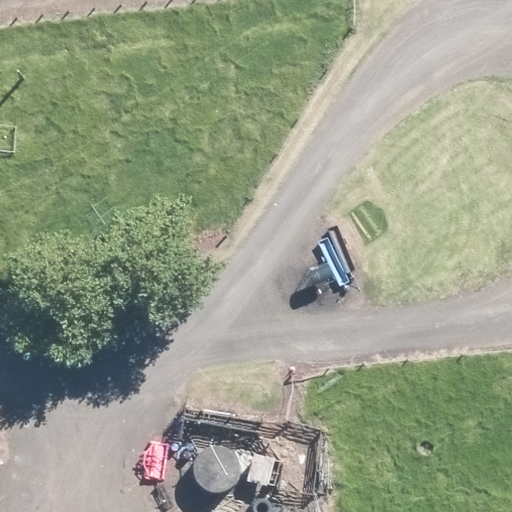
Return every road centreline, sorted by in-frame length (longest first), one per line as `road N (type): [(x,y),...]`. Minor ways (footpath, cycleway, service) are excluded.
road 1 (unknown): [(0,331),(58,343),(150,342),(453,306),(511,291)]
road 2 (unknown): [(511,13),(467,10),(418,35),(366,93)]
